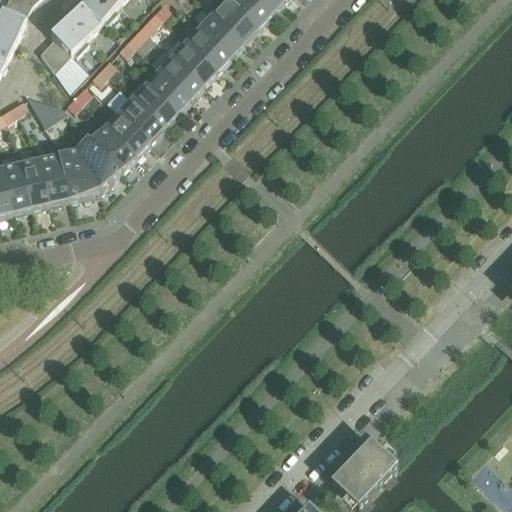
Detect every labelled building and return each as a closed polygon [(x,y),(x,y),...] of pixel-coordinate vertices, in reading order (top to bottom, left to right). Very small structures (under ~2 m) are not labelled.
[(33,12),(17,0),(11,0),(8,7),(29,18),(33,12)] [(31,0),(17,0),(33,12),(38,7),(31,0)] [(116,16),(130,0),(93,0),(81,12),(101,31),(103,29),(107,32),(119,19),(116,16)] [(271,23),(246,0),(232,0),(226,7),(258,38),(271,23)] [(285,9),(274,0),(246,0),(271,23),(285,9)] [(293,0),(274,0),(285,9),(293,0)] [(258,38),(226,7),(212,21),(244,52),(258,38)] [(162,28),(171,19),(164,11),(155,21),(162,28)] [(86,47),(101,31),(81,12),(51,44),(54,46),(41,61),(55,80),(71,99),(90,79),(72,62),(74,60),(77,63),(89,50),(86,47)] [(0,66),(6,69),(26,33),(27,30),(3,18),(1,21),(0,20),(0,66)] [(154,37),(162,28),(155,21),(146,29),(154,37)] [(244,52),(212,21),(199,36),(231,66),(244,52)] [(231,66),(199,36),(185,50),(201,65),(217,80),(231,66)] [(135,56),(144,47),(137,40),(128,49),(135,56)] [(127,65),(135,56),(128,49),(119,58),(127,65)] [(217,80),(201,65),(185,50),(172,64),(173,65),(203,94),(217,80)] [(203,94),(173,65),(172,64),(158,78),(190,109),(203,94)] [(108,85),(117,75),(110,68),(101,78),(108,85)] [(100,93),(108,85),(101,78),(92,86),(100,93)] [(190,109),(158,78),(145,92),(176,123),(190,109)] [(176,123),(145,92),(131,107),(163,137),(176,123)] [(83,111),(92,102),(84,94),(75,104),(83,111)] [(75,120),(83,111),(75,104),(67,113),(75,120)] [(37,109),(32,112),(39,124),(47,118),(42,110),(40,107),(37,109)] [(163,137),(131,107),(117,121),(149,151),(163,137)] [(17,124),(29,118),(23,109),(12,115),(17,124)] [(7,130),(17,124),(12,115),(2,121),(7,130)] [(149,151),(117,121),(104,135),(136,165),(149,151)] [(136,165),(104,135),(91,148),(88,146),(122,180),(136,165)] [(122,180),(88,146),(76,159),(79,165),(100,202),(101,202),(122,180)] [(100,202),(79,165),(76,159),(58,163),(70,210),(100,202)] [(70,210),(58,163),(40,167),(51,214),(70,210)] [(51,214),(40,167),(21,172),(32,219),(51,214)] [(32,219),(21,172),(2,176),(14,223),(32,219)] [(0,226),(14,223),(2,176),(0,176),(0,226)] [(353,511),(363,511),(398,475),(371,449),(331,491),(353,511)]
